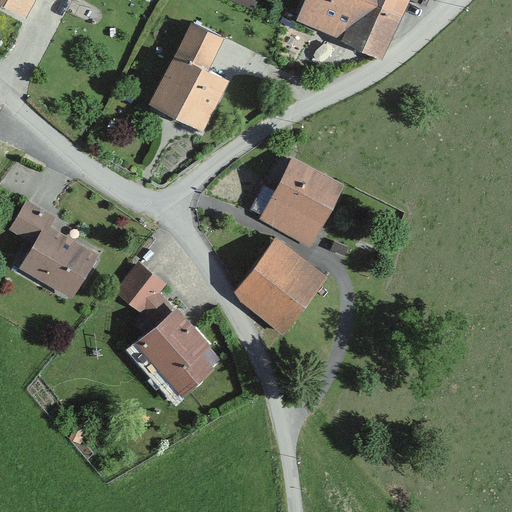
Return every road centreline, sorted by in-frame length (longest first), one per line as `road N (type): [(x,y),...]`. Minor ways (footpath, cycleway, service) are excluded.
road 1 (residential): [(456,0),(383,64),(299,109),(160,210)]
road 2 (residential): [(293,511),(263,381),(216,286),(160,210)]
road 3 (residential): [(160,210),(100,178),(0,92)]
